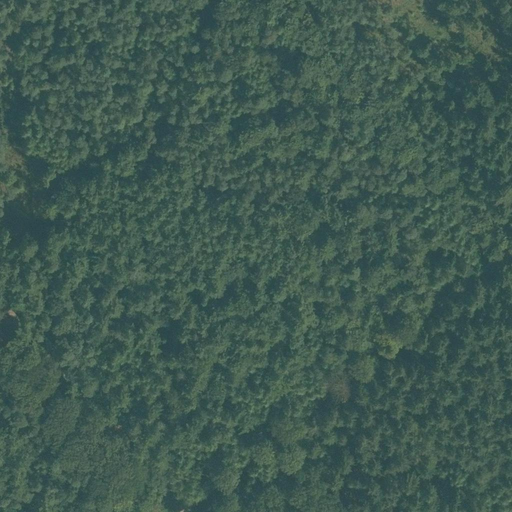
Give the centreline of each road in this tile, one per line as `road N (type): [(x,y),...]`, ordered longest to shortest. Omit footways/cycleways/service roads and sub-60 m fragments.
road 1 (track): [(182,511),(511,247)]
road 2 (track): [(283,0),(511,252)]
